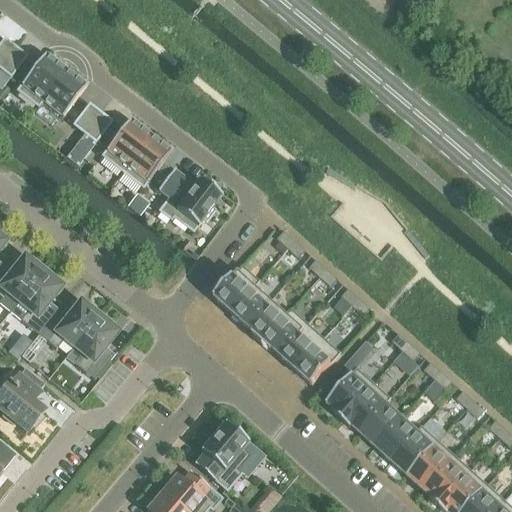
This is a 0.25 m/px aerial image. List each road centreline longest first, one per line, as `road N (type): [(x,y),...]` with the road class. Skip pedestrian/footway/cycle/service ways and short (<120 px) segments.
road 1 (residential): [(0,4),(249,205),(168,334)]
road 2 (primary): [(276,0),(511,198)]
road 3 (residential): [(11,511),(79,427),(113,415),(168,334)]
road 4 (residential): [(168,334),(0,208)]
road 5 (residential): [(360,511),(218,386)]
road 6 (unclassified): [(218,386),(110,511)]
